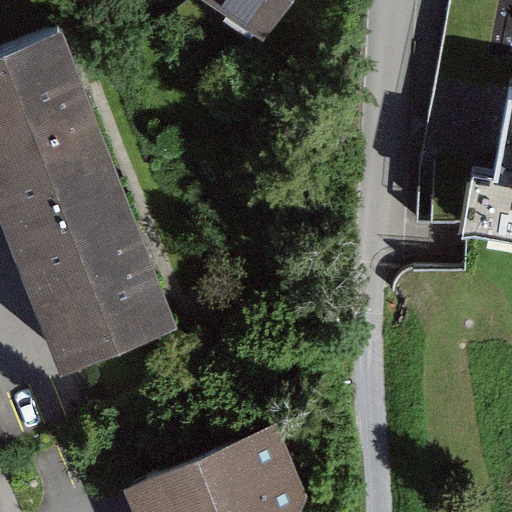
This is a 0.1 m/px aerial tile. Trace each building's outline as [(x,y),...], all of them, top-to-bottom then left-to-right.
[(273,0),(191,0),(248,38),(273,0)] [(0,36),(0,192),(5,206),(122,161),(65,12),(0,36)] [(511,99),(488,95),(473,176),(451,172),(439,239),(511,251),(511,99)] [(179,311),(122,161),(5,206),(62,355),(179,311)] [(276,393),(143,453),(170,511),(286,511),(275,487),(311,470),(276,393)]
